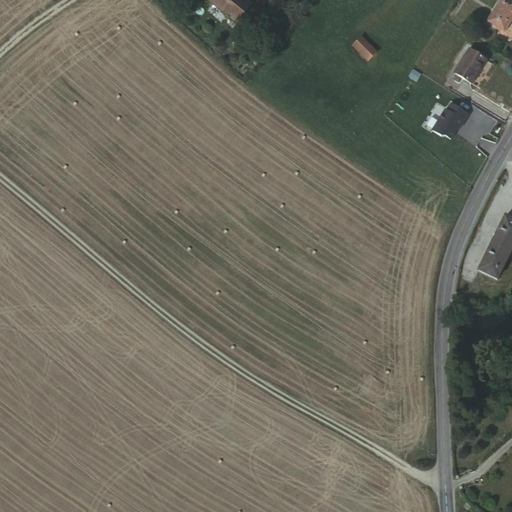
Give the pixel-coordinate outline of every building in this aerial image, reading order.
[(244,6),(236,0),(203,0),(230,22),(244,6)] [(511,16),(511,9),(497,1),(483,27),(500,37),(511,16)] [(371,54),(357,38),(348,47),(361,62),(371,54)] [(464,57),(450,82),(467,92),(481,67),(464,57)] [(470,116),(450,103),(432,133),(443,141),(448,140),(451,142),(458,131),(461,130),(470,116)] [(493,249),(492,280),(511,236),(511,222),(498,215),(485,246),(493,249)] [(474,271),(492,280),(493,249),(485,246),(474,271)]
